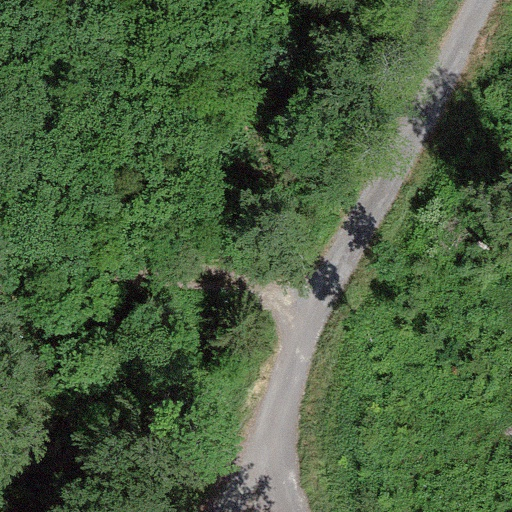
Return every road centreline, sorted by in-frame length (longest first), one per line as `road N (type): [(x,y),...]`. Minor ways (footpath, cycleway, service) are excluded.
road 1 (track): [(299,511),(285,484),(283,426),(334,282),(488,0)]
road 2 (track): [(0,251),(134,278),(334,282)]
